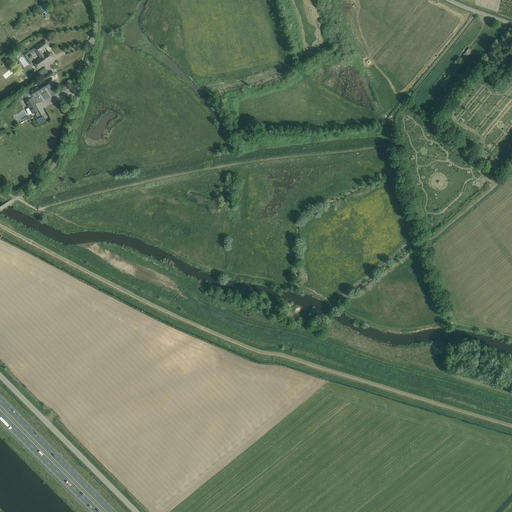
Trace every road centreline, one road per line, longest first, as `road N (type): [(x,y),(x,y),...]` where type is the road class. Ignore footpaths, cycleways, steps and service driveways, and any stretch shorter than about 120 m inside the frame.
road 1 (unclassified): [(0,209),(64,150),(94,32),(94,0)]
road 2 (unclassified): [(136,511),(0,374)]
road 3 (trunk): [(112,511),(0,399)]
road 4 (trunk): [(0,414),(96,511)]
